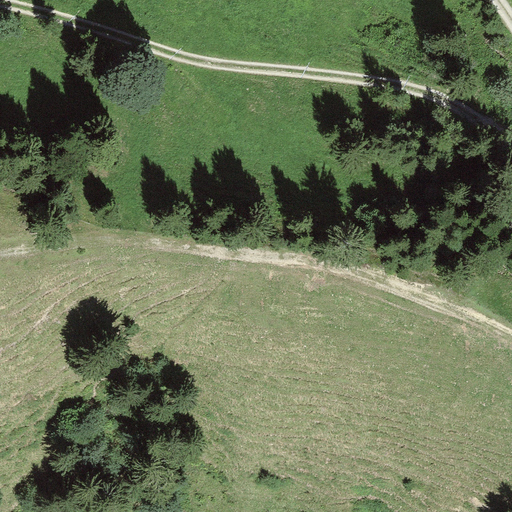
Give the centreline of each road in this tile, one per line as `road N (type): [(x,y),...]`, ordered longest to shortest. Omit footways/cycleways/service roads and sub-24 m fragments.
road 1 (track): [(511,140),(429,94),(180,55),(0,8)]
road 2 (track): [(0,237),(42,229),(166,238),(341,266),(477,319),(511,341)]
